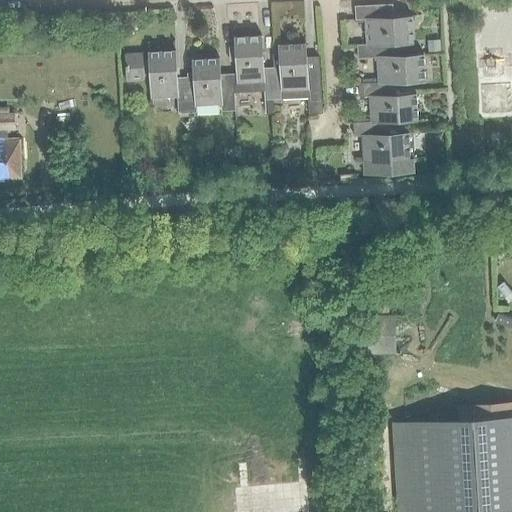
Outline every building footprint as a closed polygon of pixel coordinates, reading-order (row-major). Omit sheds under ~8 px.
[(366,43),(367,47),(392,45),(393,56),(399,55),(400,55),(399,44),(411,43),(410,16),(385,18),(384,4),(355,6),(355,19),(366,19),(367,43),(366,43)] [(279,66),(272,66),(263,67),(261,35),(234,37),(234,46),(227,46),(228,60),(236,60),(237,74),(229,74),(229,78),(229,79),(231,79),(232,92),(233,92),(263,90),(263,100),(274,99),(274,97),(281,97),(279,66)] [(440,39),(427,40),(428,52),(440,51),(440,39)] [(272,66),(279,66),(281,97),(274,97),(274,99),(281,99),(306,97),(307,114),(321,113),(318,57),(312,57),(312,61),(306,61),(305,43),(278,44),(279,54),(271,54),(272,66)] [(378,82),(379,86),(395,85),(395,82),(422,80),(421,54),(400,55),(399,55),(393,56),(392,45),(367,47),(366,43),(357,44),(357,58),(377,57),(379,82),(378,82)] [(195,106),(194,106),(193,83),(187,84),(187,83),(177,83),(175,50),(148,52),(148,61),(142,61),(142,54),(126,55),(127,82),(144,81),(143,74),(149,74),(151,103),(177,102),(178,113),(195,112),(195,106)] [(232,92),(231,79),(229,79),(229,78),(219,79),(218,56),(192,58),(192,71),(186,71),(187,83),(187,84),(193,83),(194,106),(195,106),(195,105),(219,104),(219,110),(233,109),(232,92)] [(395,85),(379,86),(378,82),(359,83),(360,96),(370,96),(372,121),(371,121),(371,124),(388,123),(389,134),(389,133),(389,121),(415,119),(414,92),(396,93),(395,85)] [(21,178),(18,138),(6,139),(6,129),(14,129),(13,114),(0,114),(0,181),(3,182),(3,179),(21,178)] [(354,136),(359,135),(361,161),(353,162),(353,163),(361,162),(361,175),(412,172),(411,158),(407,158),(405,132),(389,133),(389,134),(388,123),(371,124),(371,121),(353,122),(354,136)] [(366,346),(397,346),(398,308),(367,308),(366,346)] [(339,346),(355,346),(355,336),(339,336),(339,346)] [(511,401),(457,404),(458,421),(511,418),(511,401)] [(511,511),(511,418),(458,421),(405,424),(409,511),(511,511)]
